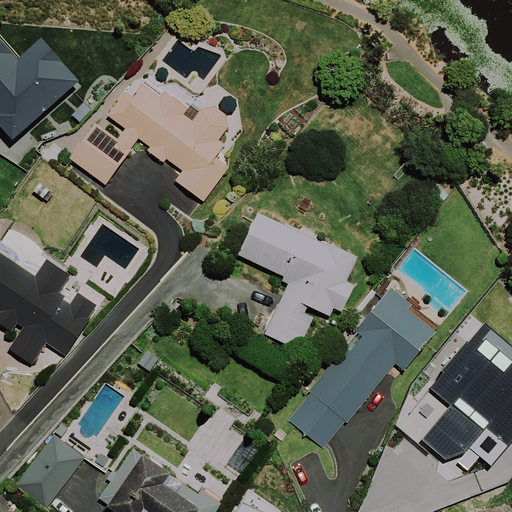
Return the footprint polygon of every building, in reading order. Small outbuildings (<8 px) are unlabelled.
[(37,80),(0,42),(0,95),(4,100),(0,103),(0,139),(11,144),(15,138),(34,119),(47,132),(95,85),(65,53),(37,80)] [(186,110),(138,74),(98,128),(92,123),(66,159),(104,187),(135,145),(161,164),(164,160),(181,173),(174,183),(202,204),(227,168),(215,159),(223,148),(216,143),(231,123),(205,105),(191,124),(181,116),(186,110)] [(354,260),(255,216),(236,257),(287,280),(263,336),(297,351),(314,312),(327,318),(331,310),(340,314),(352,287),(343,283),(354,260)] [(34,280),(0,256),(0,327),(15,338),(7,350),(29,366),(44,345),(62,358),(95,310),(75,296),(68,307),(61,300),(58,289),(66,277),(46,263),(34,280)] [(344,350),(326,372),(286,422),(322,451),(393,365),(402,372),(432,335),(385,296),(342,348),(344,350)] [(511,348),(481,323),(417,402),(423,407),(404,430),(462,477),(465,473),(477,483),(493,496),(511,473),(511,348)] [(82,460),(53,438),(17,484),(46,507),(82,460)] [(105,511),(197,511),(201,507),(164,483),(169,475),(129,450),(94,505),(105,511)]
